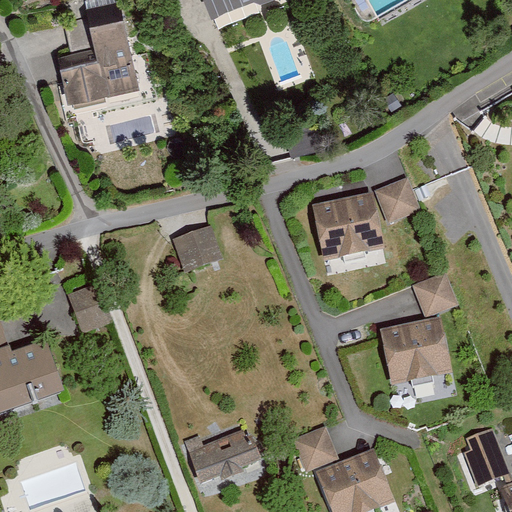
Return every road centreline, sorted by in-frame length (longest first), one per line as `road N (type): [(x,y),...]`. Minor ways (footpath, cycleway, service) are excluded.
road 1 (residential): [(0,249),(320,173),(399,137),(511,62)]
road 2 (unknown): [(0,33),(23,64),(83,229)]
